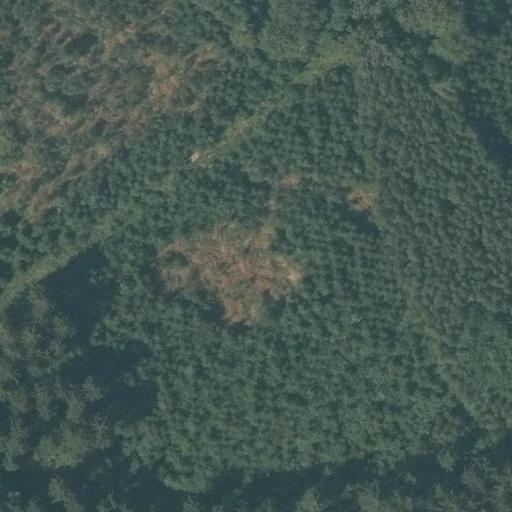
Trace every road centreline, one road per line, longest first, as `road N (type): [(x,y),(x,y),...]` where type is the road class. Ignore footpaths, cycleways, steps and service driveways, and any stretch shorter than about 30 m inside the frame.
road 1 (track): [(0,304),(298,82)]
road 2 (track): [(205,0),(298,82)]
